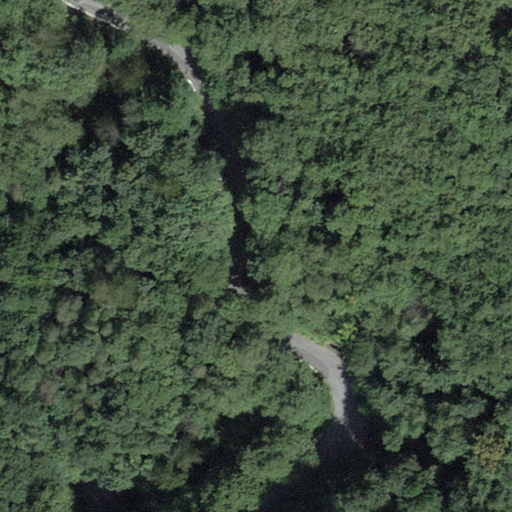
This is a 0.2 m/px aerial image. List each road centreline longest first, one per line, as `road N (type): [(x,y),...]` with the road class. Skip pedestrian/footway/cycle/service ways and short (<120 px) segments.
road 1 (unclassified): [(84,0),(161,38),(196,75),(224,142),(226,268),(236,303),(317,357),(344,396),(340,432),(257,511)]
road 2 (unclassified): [(104,511),(72,469),(0,428)]
